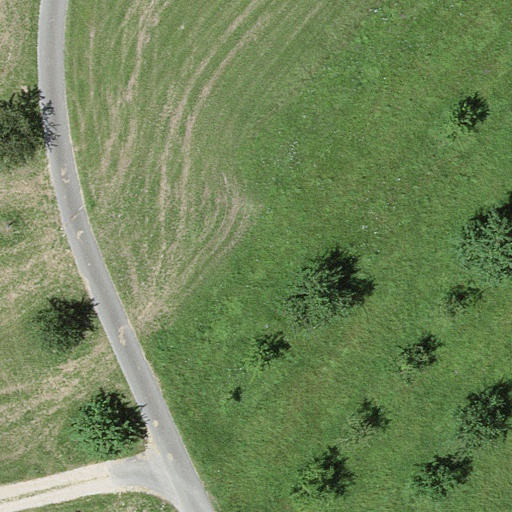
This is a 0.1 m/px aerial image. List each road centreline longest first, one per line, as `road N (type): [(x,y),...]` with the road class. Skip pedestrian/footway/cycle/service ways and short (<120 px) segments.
road 1 (track): [(55,0),(51,79),(70,201),(200,511)]
road 2 (track): [(177,464),(0,500)]
